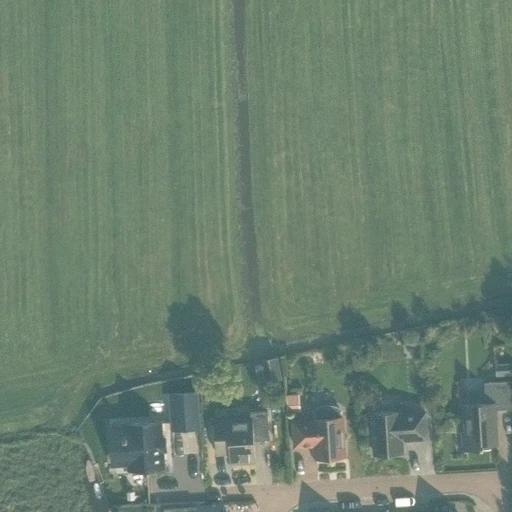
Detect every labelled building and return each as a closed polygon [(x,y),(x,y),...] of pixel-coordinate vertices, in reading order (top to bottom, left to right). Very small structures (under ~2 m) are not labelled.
[(510,364),(495,365),(495,374),(495,376),(511,375),(510,364)] [(280,371),(265,374),(267,382),(281,378),(280,371)] [(483,449),(483,446),(497,445),(495,411),(511,410),(509,382),(484,383),(485,404),(463,406),(464,433),(461,433),(462,450),(483,449)] [(170,395),(172,431),(198,429),(196,393),(170,395)] [(299,400),(286,400),(286,412),(299,412),(299,409),(299,400)] [(313,421),(293,423),(294,447),(314,446),(315,459),(344,457),(342,418),(339,418),(338,412),(337,409),(332,408),(326,408),(321,409),(317,411),(315,413),(316,419),(313,419),(313,421)] [(250,419),(214,422),(216,455),(229,454),(230,464),(254,462),(253,441),(269,440),(268,412),(250,413),(250,419)] [(402,453),(401,441),(426,439),(424,413),(400,414),(400,412),(371,414),(374,455),(402,453)] [(165,439),(161,440),(160,423),(126,426),(127,436),(110,437),(111,461),(128,460),(129,470),(162,468),(161,452),(165,451),(165,439)]
